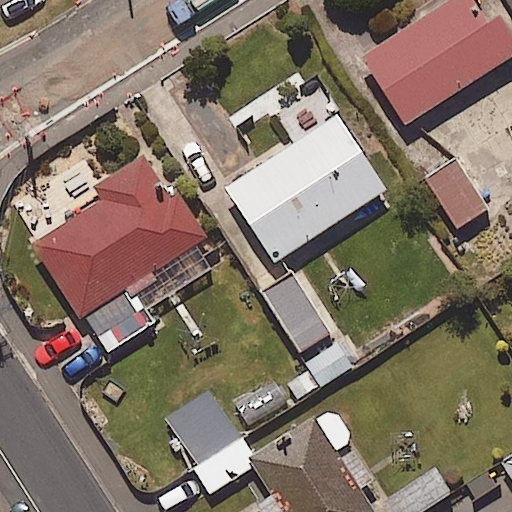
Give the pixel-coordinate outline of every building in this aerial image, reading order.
[(481,18),(469,0),(461,0),(357,68),(400,135),(511,62),(511,41),(492,10),(481,18)] [(386,198),(321,91),(278,117),(298,150),(227,194),(273,268),(386,198)] [(220,266),(149,160),(95,197),(102,207),(34,253),(105,359),(152,328),(145,316),(220,266)] [(488,215),(458,165),(426,184),(456,234),(488,215)] [(330,336),(292,277),(261,296),(300,356),(330,336)] [(376,484),(333,415),(253,464),(282,511),(370,511),(360,495),(376,484)] [(255,471),(240,445),(194,471),(209,497),(255,471)] [(511,462),(503,468),(511,482),(511,462)] [(430,511),(450,499),(433,474),(381,509),(383,511),(430,511)]
